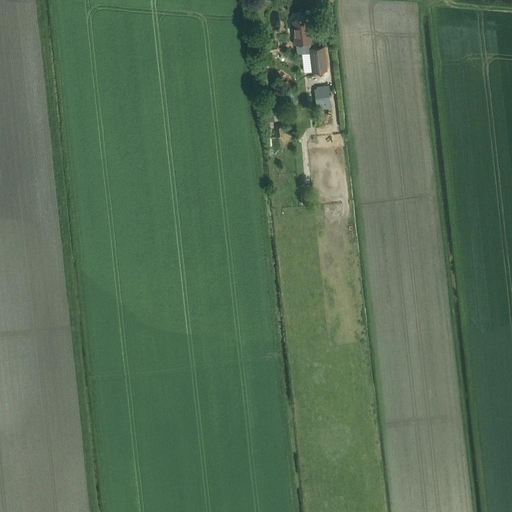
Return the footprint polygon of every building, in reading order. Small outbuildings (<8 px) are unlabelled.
[(305,18),(304,15),(295,16),(296,19),(292,20),(294,43),(311,41),(309,18),(305,18)] [(265,53),(275,51),(273,44),(264,46),(265,53)] [(327,69),(324,46),(309,47),(312,71),(327,69)] [(286,89),(292,83),(288,80),(282,85),(286,89)] [(330,106),(328,87),(314,89),(316,108),(330,106)] [(278,96),(266,97),(267,108),(279,107),(278,96)] [(282,119),(281,107),(266,109),(267,120),(282,119)] [(277,137),(284,136),(283,124),(275,125),(277,137)]
